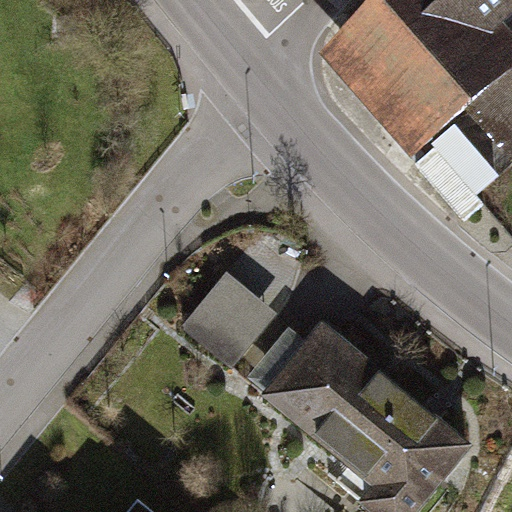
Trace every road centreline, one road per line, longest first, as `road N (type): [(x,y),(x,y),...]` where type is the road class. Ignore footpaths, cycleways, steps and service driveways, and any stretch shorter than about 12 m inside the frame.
road 1 (residential): [(0,407),(207,159),(258,73)]
road 2 (secondary): [(258,73),(332,161),(436,261),(511,318)]
road 3 (unknown): [(381,208),(312,284),(244,398)]
